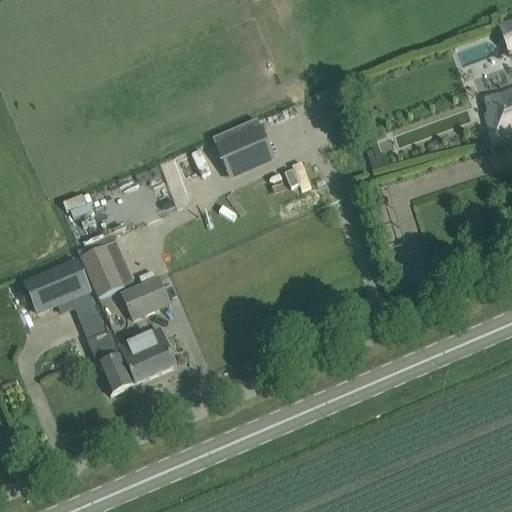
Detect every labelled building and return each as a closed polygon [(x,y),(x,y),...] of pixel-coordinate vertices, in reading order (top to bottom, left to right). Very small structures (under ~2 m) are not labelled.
[(511,91),(479,102),(492,144),(511,137),(511,91)] [(273,159),(262,135),(218,154),(229,179),(273,159)] [(374,156),(367,159),(372,176),(380,173),(386,171),(383,163),(377,165),(374,156)] [(98,302),(135,285),(114,240),(77,257),(98,302)] [(86,284),(75,258),(22,280),(33,305),(86,284)] [(170,308),(158,281),(122,297),(134,324),(170,308)] [(107,324),(97,301),(85,306),(89,315),(75,321),(81,335),(107,324)] [(167,349),(160,333),(118,352),(134,389),(176,370),(167,349)] [(134,389),(118,352),(110,334),(87,344),(111,399),(134,389)]
